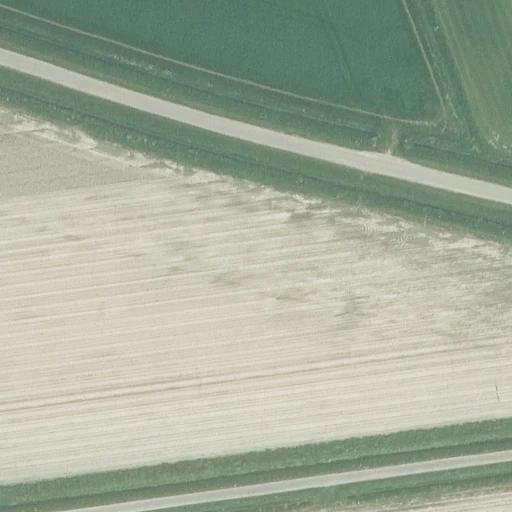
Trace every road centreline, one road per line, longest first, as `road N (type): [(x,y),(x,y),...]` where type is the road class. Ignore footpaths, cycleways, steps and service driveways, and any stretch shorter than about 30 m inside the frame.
road 1 (unclassified): [(511,197),(316,151),(0,58)]
road 2 (track): [(99,511),(511,456)]
road 3 (track): [(511,141),(489,129),(478,110),(437,0)]
